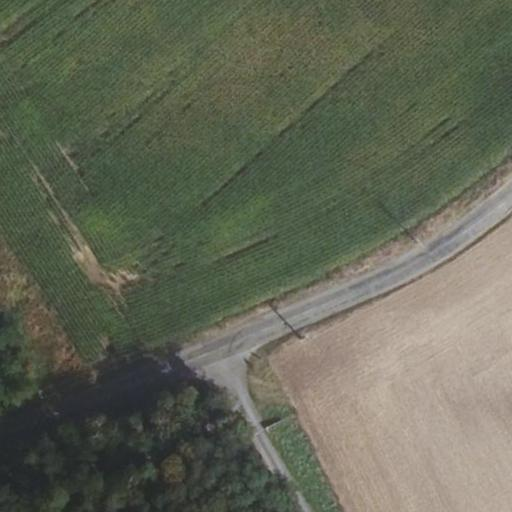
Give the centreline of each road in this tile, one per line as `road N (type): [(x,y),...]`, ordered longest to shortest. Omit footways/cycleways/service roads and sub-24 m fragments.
road 1 (tertiary): [(511,195),(424,258),(209,354)]
road 2 (tertiary): [(209,354),(0,434)]
road 3 (unclassified): [(209,354),(291,511)]
